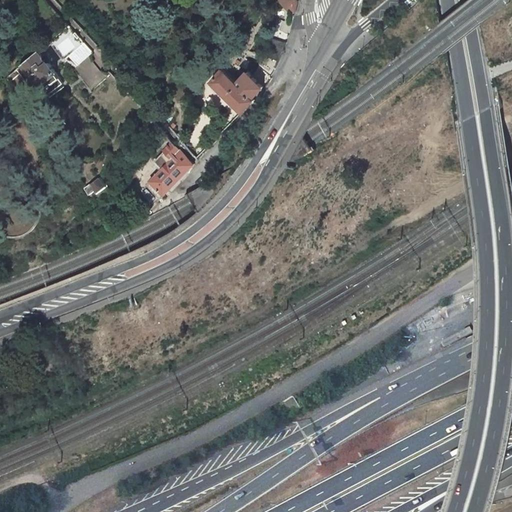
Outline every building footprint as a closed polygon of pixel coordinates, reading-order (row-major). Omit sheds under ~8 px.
[(296,0),(280,0),(288,7),(288,6),(294,12),(297,0),(296,0)] [(268,38),(262,54),(279,61),(283,53),(285,43),(268,38)] [(82,42),(67,55),(78,67),(93,54),(82,42)] [(31,78),(39,89),(48,83),(49,84),(57,78),(54,73),(55,73),(47,62),(46,63),(42,58),(43,58),(38,50),(6,77),(9,81),(19,74),(24,69),(31,78)] [(24,69),(19,74),(24,82),(31,78),(24,69)] [(252,98),(261,87),(246,73),(236,84),(221,70),(211,82),(243,113),(254,101),(252,98)] [(167,106),(159,114),(164,120),(173,112),(167,106)] [(164,153),(154,163),(161,170),(149,182),(163,196),(176,182),(193,165),(172,142),(162,152),(164,153)] [(99,176),(85,187),(89,193),(95,189),(98,192),(106,185),(99,176)] [(163,196),(149,182),(146,186),(160,199),(163,196)]
